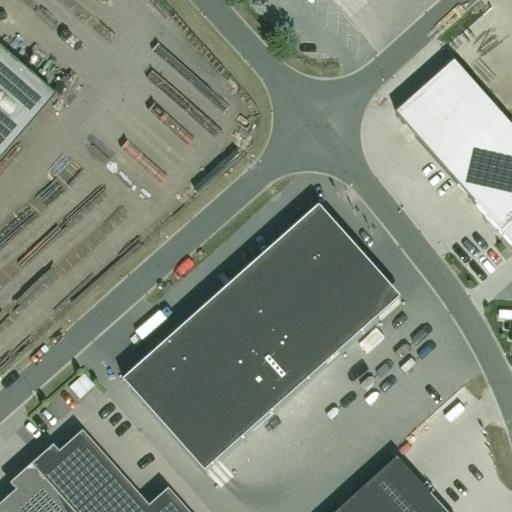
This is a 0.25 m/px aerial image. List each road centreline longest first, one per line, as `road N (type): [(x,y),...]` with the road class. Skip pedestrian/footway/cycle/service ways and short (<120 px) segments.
road 1 (unclassified): [(313,127),(0,407)]
road 2 (unclassified): [(313,127),(436,272),(474,328),(511,411)]
road 3 (unclassified): [(458,0),(313,127)]
road 4 (unclassified): [(203,0),(313,127)]
